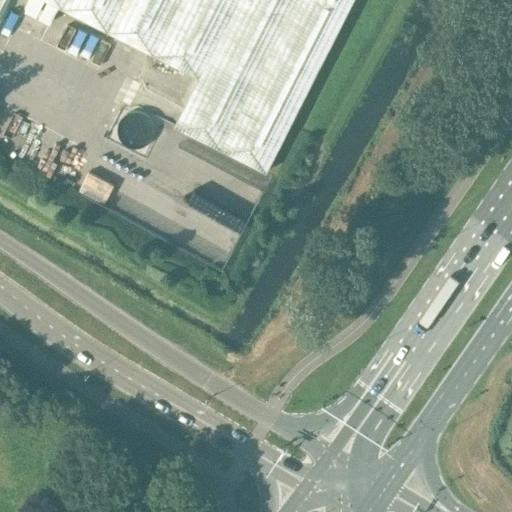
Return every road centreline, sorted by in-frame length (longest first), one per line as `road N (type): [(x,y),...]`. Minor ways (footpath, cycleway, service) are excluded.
road 1 (secondary): [(328,457),(0,238)]
road 2 (secondary): [(0,286),(88,352),(307,483)]
road 3 (secondary): [(511,193),(328,457)]
road 4 (secondary): [(383,485),(511,304)]
